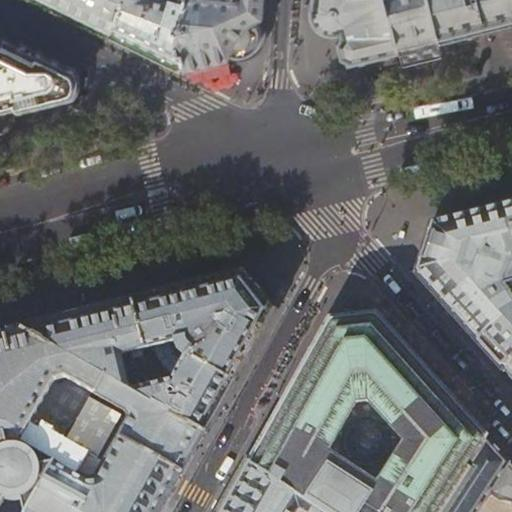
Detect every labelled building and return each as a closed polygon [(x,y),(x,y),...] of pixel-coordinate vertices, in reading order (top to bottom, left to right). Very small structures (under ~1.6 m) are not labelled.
[(54,0),(0,0),(0,75),(12,82),(27,52),(45,19),(54,0)] [(44,0),(44,1),(68,13),(109,33),(119,0),(44,0)] [(119,0),(109,33),(134,46),(184,70),(185,70),(178,39),(181,0),(119,0)] [(181,0),(178,39),(185,70),(199,67),(217,62),(226,60),(228,59),(230,53),(234,55),(240,56),(246,55),(252,52),(257,46),(260,41),(261,35),(261,28),(258,22),(257,19),(262,17),(263,0),(181,0)] [(310,0),(310,7),(308,8),(309,13),(311,19),(314,25),(318,28),(325,32),(328,33),(334,33),(340,31),(341,34),(338,39),(339,57),(346,60),(346,63),(377,55),(398,50),(380,0),(310,0)] [(380,0),(398,50),(438,40),(424,0),(380,0)] [(511,0),(424,0),(438,40),(457,36),(502,24),(511,21),(511,0)] [(0,109),(23,104),(74,91),(75,70),(19,43),(0,33),(0,109)] [(55,153),(49,155),(47,158),(46,158),(46,161),(47,160),(51,162),(57,161),(60,157),(61,157),(60,155),(59,155),(55,153)] [(511,361),(511,204),(490,210),(431,224),(417,271),(459,318),(504,369),(511,361)] [(196,244),(198,243),(200,245),(207,244),(208,241),(210,240),(210,238),(208,238),(205,236),(199,238),(198,241),(196,241),(196,244)] [(164,291),(134,299),(145,348),(161,344),(161,349),(162,353),(164,359),(168,365),(171,368),(175,371),(170,380),(130,391),(130,392),(206,434),(218,411),(226,397),(258,340),(274,311),(258,290),(243,271),(164,291)] [(145,348),(134,299),(88,310),(0,331),(0,511),(161,511),(195,452),(206,434),(130,392),(130,391),(122,354),(133,351),(135,358),(145,356),(143,349),(145,348)] [(511,511),(511,466),(477,428),(401,344),(376,316),(330,322),(294,387),(250,464),(246,462),(228,494),(218,511),(511,511)]
